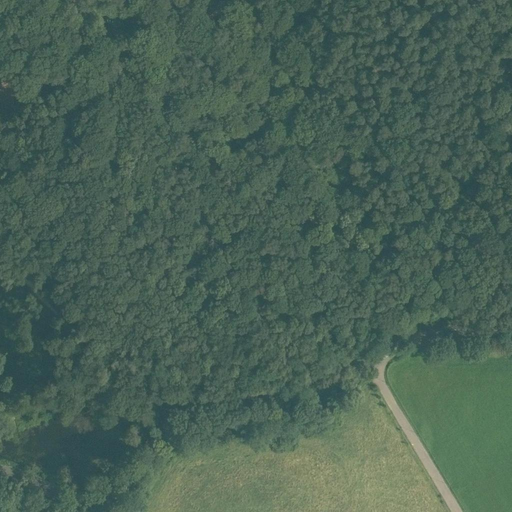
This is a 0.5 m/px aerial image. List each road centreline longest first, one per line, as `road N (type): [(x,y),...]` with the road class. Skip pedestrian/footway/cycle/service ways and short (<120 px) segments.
road 1 (track): [(0,260),(68,327),(105,345),(142,349),(185,331),(282,324),(318,244),(323,174),(336,156)]
road 2 (track): [(0,155),(74,222),(111,231),(136,213),(150,166),(143,151),(84,103),(0,64)]
road 3 (unclassified): [(370,362),(430,334),(511,329)]
